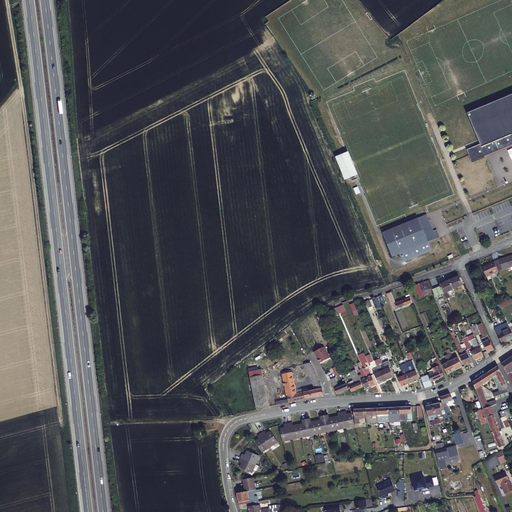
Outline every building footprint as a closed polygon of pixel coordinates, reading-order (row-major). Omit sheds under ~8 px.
[(511,94),(465,115),(479,146),(465,152),(470,162),(482,157),(483,159),(489,156),(488,155),(492,153),(492,155),(498,152),(497,151),(501,149),(502,151),(507,148),(507,147),(510,145),(511,147),(511,146),(511,94)] [(348,152),(336,157),(345,178),(356,174),(348,152)] [(489,156),(494,171),(504,168),(499,153),(489,156)] [(428,218),(409,224),(421,258),(424,257),(421,249),(437,244),(428,218)] [(391,230),(404,264),(421,258),(409,224),(391,230)] [(391,259),(399,256),(402,265),(404,264),(391,230),(383,233),(391,259)] [(499,271),(511,267),(511,255),(500,259),(495,262),(499,271)] [(495,262),(482,267),(487,277),(499,271),(495,262)] [(458,274),(449,278),(453,287),(462,283),(458,274)] [(454,291),(453,287),(449,278),(439,283),(440,285),(443,291),(449,289),(450,292),(454,291)] [(431,287),(428,280),(423,281),(417,283),(422,296),(428,294),(426,289),(431,287)] [(422,296),(417,283),(411,285),(413,292),(415,291),(418,298),(422,296)] [(440,285),(432,288),(435,296),(443,293),(443,291),(440,285)] [(390,290),(385,292),(393,310),(412,302),(408,291),(405,292),(408,298),(396,303),(390,290)] [(511,301),(511,299),(499,303),(501,308),(511,303),(511,301)] [(343,304),(336,306),(339,313),(346,310),(343,304)] [(472,305),(462,308),(465,315),(474,312),(472,305)] [(324,320),(321,313),(316,315),(319,322),(324,320)] [(511,337),(511,332),(507,321),(501,323),(504,330),(501,331),(501,332),(497,334),(501,342),(505,340),(511,337)] [(488,337),(481,322),(476,325),(483,340),(488,337)] [(488,337),(483,340),(483,342),(482,342),(486,352),(493,349),(488,337)] [(473,357),(481,354),(476,343),(476,341),(472,342),(474,347),(469,349),(473,357)] [(456,346),(457,348),(463,364),(470,362),(464,348),(460,349),(458,345),(456,346)] [(322,346),(312,351),(318,363),(328,357),(322,346)] [(364,354),(362,350),(357,353),(361,362),(366,360),(364,354)] [(511,355),(501,362),(511,386),(511,385),(511,370),(511,369),(511,355)] [(379,356),(377,358),(385,379),(392,377),(388,366),(390,365),(388,359),(381,361),(379,356)] [(449,359),(453,369),(461,365),(456,356),(449,359)] [(385,379),(377,358),(374,359),(376,363),(376,364),(378,370),(374,372),(378,382),(385,379)] [(453,369),(449,359),(441,362),(446,372),(453,369)] [(427,373),(421,376),(425,387),(432,385),(430,380),(442,374),(435,360),(430,362),(435,372),(428,375),(427,373)] [(409,372),(412,381),(418,378),(412,363),(406,366),(409,372)] [(275,403),(276,407),(322,397),(321,389),(310,365),(305,365),(316,390),(316,391),(298,395),(297,393),(296,393),(292,373),(281,376),(287,401),(275,403)] [(493,400),(494,400),(496,400),(508,395),(505,387),(507,386),(497,365),(489,369),(492,377),(498,390),(491,392),(493,400)] [(363,371),(365,376),(369,386),(374,384),(368,370),(365,371),(363,366),(361,367),(363,371)] [(362,387),(361,386),(358,378),(355,369),(352,370),(354,374),(352,375),(355,382),(348,385),(350,391),(362,387)] [(471,381),(481,408),(488,406),(496,403),(496,400),(494,400),(493,400),(491,392),(484,395),(479,385),(492,377),(489,369),(471,381)] [(406,383),(412,381),(409,372),(403,374),(406,383)] [(406,383),(403,374),(397,377),(401,385),(406,383)] [(358,378),(361,386),(363,385),(364,388),(369,386),(365,376),(358,378)] [(268,409),(262,378),(249,380),(255,412),(268,409)] [(335,394),(347,389),(344,381),(337,384),(333,378),(328,380),(335,394)] [(452,398),(450,392),(440,396),(445,413),(449,411),(445,400),(452,398)] [(431,404),(434,415),(442,413),(439,402),(431,404)] [(431,404),(425,405),(428,421),(432,420),(434,425),(436,424),(435,419),(434,415),(431,404)] [(400,422),(402,422),(402,420),(407,420),(407,421),(412,421),(411,406),(398,407),(400,422)] [(486,420),(485,417),(492,414),(488,406),(481,408),(480,408),(476,409),(480,423),(486,420)] [(398,407),(387,408),(388,415),(388,422),(398,422),(400,422),(398,407)] [(377,423),(380,423),(385,422),(388,422),(388,415),(387,408),(376,409),(377,423)] [(366,416),(365,409),(355,410),(353,410),(354,423),(358,423),(357,416),(366,416)] [(366,424),(377,423),(376,409),(365,409),(366,416),(366,424)] [(347,415),(346,411),(339,413),(339,417),(329,419),(328,415),(321,416),(321,420),(311,422),(310,418),(303,420),(304,424),(294,426),(293,422),(285,424),(285,427),(281,428),(283,440),(354,426),(351,414),(347,415)] [(485,417),(491,432),(493,431),(498,429),(492,414),(485,417)] [(504,444),(498,429),(493,431),(499,446),(504,444)] [(265,430),(258,434),(261,438),(257,440),(265,451),(279,441),(271,430),(267,433),(265,430)] [(437,450),(440,466),(446,465),(444,455),(454,453),(453,447),(437,450)] [(242,453),(239,461),(242,462),(240,467),(252,472),(259,455),(247,450),(245,455),(242,453)] [(322,453),(315,455),(316,463),(324,461),(322,453)] [(506,463),(502,453),(495,456),(500,466),(506,463)] [(511,489),(505,474),(493,479),(497,486),(500,485),(504,495),(511,491),(511,489)] [(412,480),(415,491),(419,490),(420,493),(429,491),(428,488),(433,487),(432,479),(424,481),(423,477),(412,480)] [(242,480),(245,492),(255,490),(253,478),(242,480)] [(385,483),(377,485),(380,495),(386,494),(386,493),(389,492),(389,493),(395,491),(392,480),(385,482),(385,483)] [(239,505),(250,503),(248,494),(257,493),(256,490),(255,490),(245,492),(237,493),(239,505)] [(474,497),(479,511),(485,511),(478,491),(473,493),(475,497),(474,497)] [(364,499),(354,500),(355,508),(365,507),(364,499)] [(250,511),(268,511),(270,511),(270,508),(262,509),(261,501),(251,503),(251,506),(249,506),(250,511)] [(337,503),(324,505),(325,511),(339,511),(339,509),(338,509),(337,503)]
